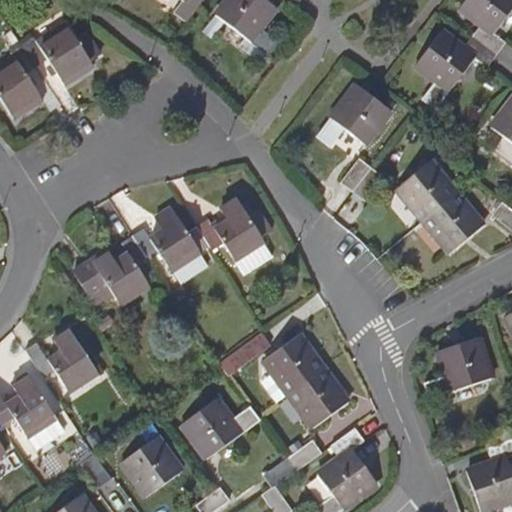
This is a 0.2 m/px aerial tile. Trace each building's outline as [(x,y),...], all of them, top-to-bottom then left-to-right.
[(176,14),(188,22),(205,0),(180,0),(185,4),(176,14)] [(275,9),(262,0),(228,0),(216,17),(269,56),(278,45),(260,30),(275,9)] [(480,28),(474,37),(498,55),(508,44),(497,36),(511,16),(511,0),(467,0),(459,10),(480,28)] [(33,37),(20,46),(35,67),(47,59),(65,85),(93,66),(90,61),(102,53),(88,32),(75,39),(64,23),(36,42),(33,37)] [(476,59),(489,68),(498,55),(474,37),(464,49),(442,33),(416,67),(437,83),(424,102),(436,110),(476,59)] [(35,67),(20,46),(9,53),(13,58),(0,67),(0,101),(13,121),(41,101),(24,75),(35,67)] [(317,136),(330,146),(343,128),(365,145),(391,110),(357,84),(317,136)] [(511,102),(494,125),(511,139),(511,102)] [(398,188),(424,222),(457,195),(430,161),(398,188)] [(342,185),(353,194),(371,170),(360,162),(342,185)] [(383,179),(371,170),(353,194),(366,203),(383,179)] [(483,227),(457,195),(424,222),(451,253),(483,227)] [(137,264),(147,257),(158,250),(171,270),(173,269),(180,281),(206,263),(198,250),(208,244),(219,237),(243,274),(269,257),(261,245),(263,243),(260,238),(269,232),(255,211),(246,217),(234,198),(219,208),(227,220),(214,229),(207,219),(196,225),(187,231),(171,207),(155,217),(163,230),(150,238),(144,227),(132,234),(122,242),(129,253),(116,261),(108,250),(74,272),(95,304),(115,290),(122,302),(149,284),(137,264)] [(511,229),(511,210),(507,206),(502,203),(493,215),(511,229)] [(69,391),(96,372),(67,328),(52,338),(60,351),(47,359),(38,345),(27,352),(45,378),(55,371),(69,391)] [(271,347),(262,334),(220,365),(229,376),(246,364),(246,365),(271,347)] [(277,405),(289,396),(323,371),(299,338),(265,362),(274,375),(262,383),(277,405)] [(422,386),(427,402),(491,381),(478,340),(436,354),(444,379),(422,386)] [(348,406),(323,371),(289,396),(314,431),(348,406)] [(0,418),(3,423),(14,416),(36,450),(64,432),(27,374),(11,384),(20,396),(6,405),(0,394),(0,418)] [(213,469),(267,429),(259,418),(257,416),(237,430),(222,409),(187,434),(213,469)] [(483,436),(488,450),(511,441),(511,427),(511,426),(483,436)] [(94,449),(104,443),(95,431),(87,438),(94,449)] [(364,442),(355,431),(331,449),(339,460),(316,477),(332,499),(313,511),(341,511),(376,487),(351,452),(364,442)] [(511,457),(511,441),(488,450),(493,464),(467,473),(482,511),(484,511),(511,502),(511,470),(508,459),(511,457)] [(314,443),(290,460),(298,472),(323,454),(314,443)] [(72,454),(81,466),(82,465),(93,456),(85,444),(72,454)] [(131,470),(156,504),(190,479),(165,445),(131,470)] [(82,465),(100,489),(113,480),(95,455),(93,456),(82,465)] [(264,478),(273,490),(276,488),(298,472),(290,460),(264,478)] [(275,511),(293,511),(276,488),(273,490),(264,497),(275,511)] [(197,506),(200,511),(216,511),(230,502),(221,489),(216,493),(197,506)] [(59,511),(78,511),(72,503),(59,511)]
